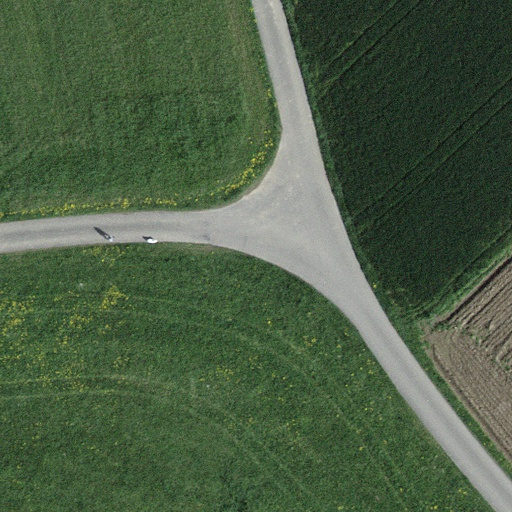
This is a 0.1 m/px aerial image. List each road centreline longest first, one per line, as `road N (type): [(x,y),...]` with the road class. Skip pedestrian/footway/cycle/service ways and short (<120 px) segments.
road 1 (unclassified): [(265,0),(318,209),(355,295),(511,508)]
road 2 (track): [(318,209),(0,238)]
